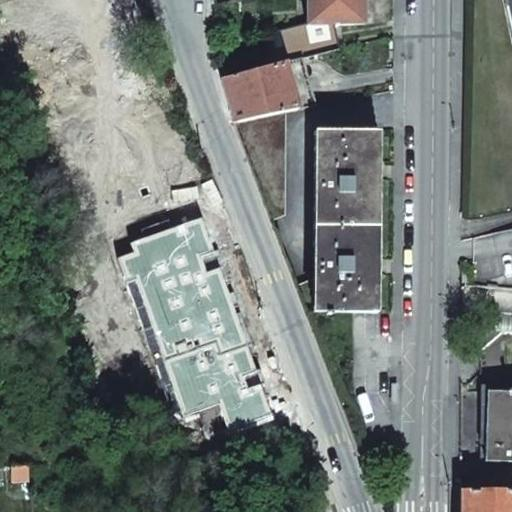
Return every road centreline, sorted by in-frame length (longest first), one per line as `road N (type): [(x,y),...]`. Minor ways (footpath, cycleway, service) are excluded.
road 1 (residential): [(358,511),(172,0)]
road 2 (residential): [(422,511),(429,0)]
